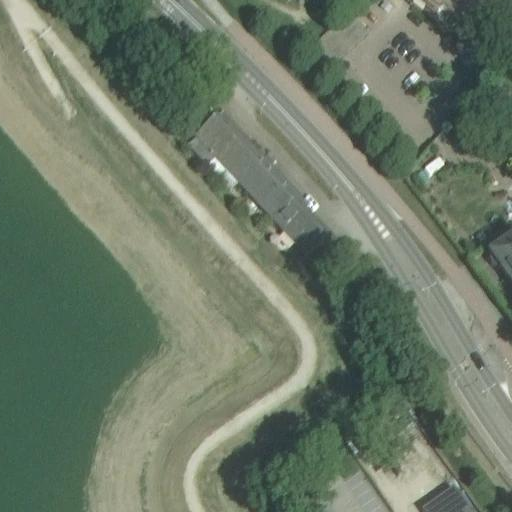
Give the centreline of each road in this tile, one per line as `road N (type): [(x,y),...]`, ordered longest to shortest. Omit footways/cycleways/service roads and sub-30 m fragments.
road 1 (primary): [(363,203),(471,400),(511,456)]
road 2 (primary): [(363,203),(170,0)]
road 3 (primary): [(511,411),(419,261),(363,203)]
road 4 (residential): [(466,72),(400,16),(355,62),(415,123)]
